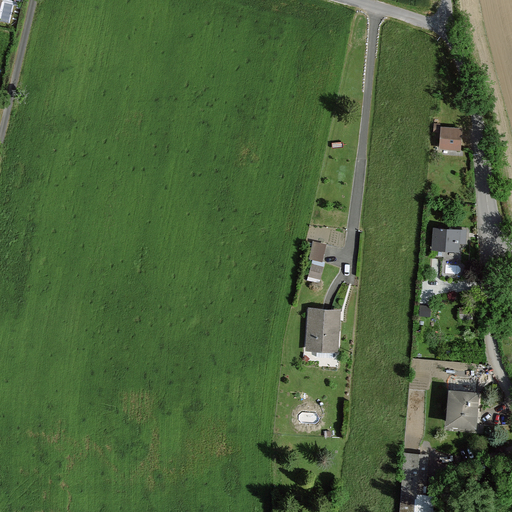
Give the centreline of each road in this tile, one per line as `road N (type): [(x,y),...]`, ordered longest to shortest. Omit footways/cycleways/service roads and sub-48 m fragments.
road 1 (unclassified): [(452,32),(475,117),(488,241)]
road 2 (residential): [(36,0),(0,149)]
road 3 (unclassified): [(511,390),(489,331),(488,241)]
